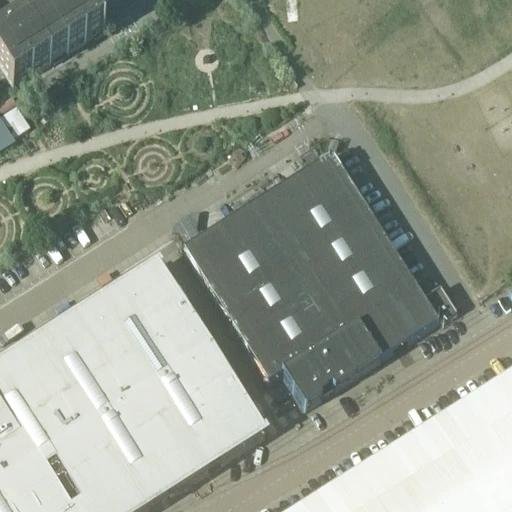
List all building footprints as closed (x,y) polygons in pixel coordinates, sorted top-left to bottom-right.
[(40,18),(0,43),(0,72),(4,79),(11,91),(102,33),(81,0),(50,0),(35,10),(40,18)] [(26,133),(13,113),(0,120),(0,127),(10,144),(26,133)] [(377,366),(436,329),(330,161),(181,256),(266,390),(280,380),(303,415),(320,405),(317,401),(330,393),(332,397),(378,368),(377,366)] [(143,280),(0,371),(0,511),(149,511),(263,440),(154,269),(141,277),(143,280)] [(455,319),(438,293),(422,303),(439,329),(455,319)] [(511,511),(511,377),(300,511),(511,511)]
